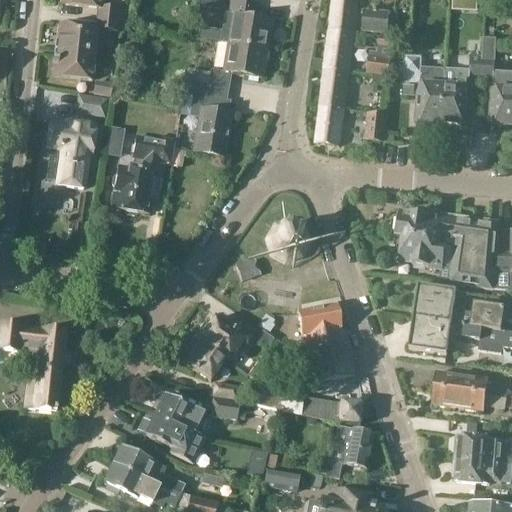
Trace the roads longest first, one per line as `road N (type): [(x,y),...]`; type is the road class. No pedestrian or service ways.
road 1 (residential): [(424,511),(323,177)]
road 2 (residential): [(6,268),(34,0)]
road 3 (residential): [(23,511),(173,303)]
road 4 (residential): [(323,177),(511,187)]
road 5 (residential): [(173,303),(221,232),(283,166)]
road 6 (residential): [(173,303),(6,268)]
road 7 (residential): [(283,166),(311,0)]
